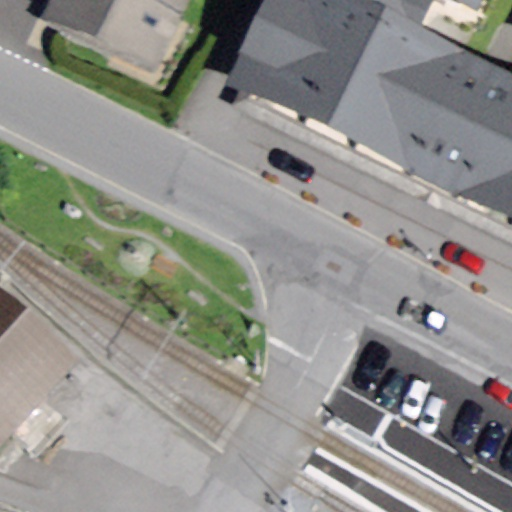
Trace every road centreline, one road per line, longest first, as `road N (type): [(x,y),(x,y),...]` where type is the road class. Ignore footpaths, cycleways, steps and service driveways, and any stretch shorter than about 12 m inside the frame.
road 1 (tertiary): [(0,95),(355,261)]
road 2 (residential): [(355,261),(227,511)]
road 3 (track): [(156,167),(250,0)]
road 4 (tertiary): [(355,261),(511,344)]
